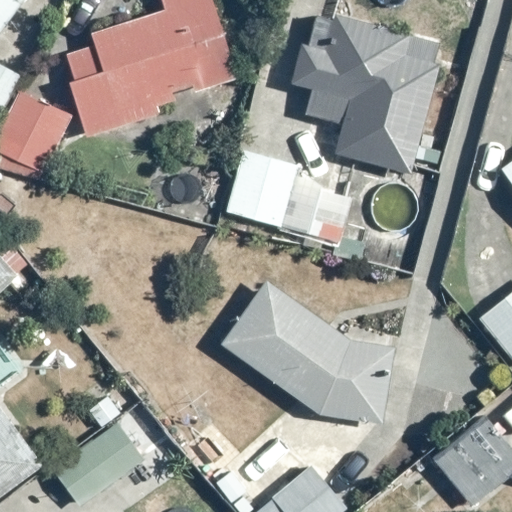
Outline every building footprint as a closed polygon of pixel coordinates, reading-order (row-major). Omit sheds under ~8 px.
[(0,0),(0,35),(26,0),(0,0)] [(74,82),(70,83),(86,134),(157,111),(155,104),(239,78),(214,0),(160,0),(164,9),(88,32),(92,43),(65,52),(74,82)] [(410,33),(337,15),(328,50),(299,42),(288,87),(348,102),(334,156),(409,175),(437,67),(403,59),(410,33)] [(0,103),(15,76),(0,67),(0,103)] [(72,110),(18,87),(0,127),(0,152),(46,172),(72,110)] [(347,200),(349,193),(320,185),(322,175),(240,153),(225,211),(336,241),(333,252),(413,274),(421,243),(341,221),(347,200)] [(511,160),(500,169),(511,185),(511,160)] [(0,293),(29,267),(0,234),(0,293)] [(350,340),(268,281),(221,345),(320,417),(382,426),(395,347),(350,340)] [(511,283),(476,315),(511,355),(511,283)] [(129,403),(103,375),(76,399),(102,427),(129,403)] [(0,496),(42,466),(0,408),(0,496)] [(511,472),(511,447),(485,412),(430,454),(469,505),(511,472)] [(143,459),(117,423),(54,470),(80,505),(143,459)] [(212,424),(183,447),(227,503),(256,479),(212,424)] [(338,511),(302,468),(248,511),(338,511)]
